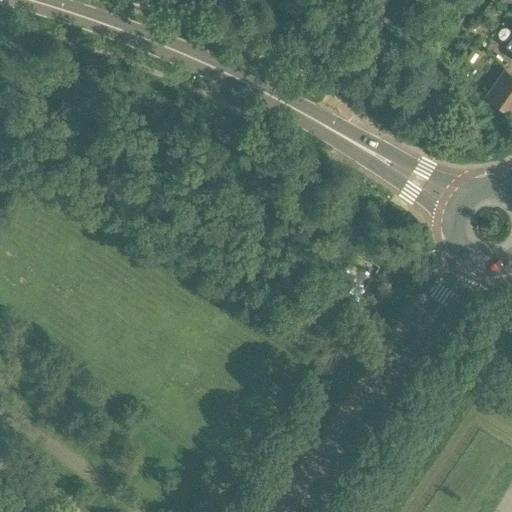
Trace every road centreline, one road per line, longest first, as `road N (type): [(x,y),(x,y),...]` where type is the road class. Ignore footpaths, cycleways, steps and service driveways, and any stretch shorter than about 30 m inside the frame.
road 1 (tertiary): [(461,204),(183,58),(15,0)]
road 2 (secondary): [(293,511),(470,264)]
